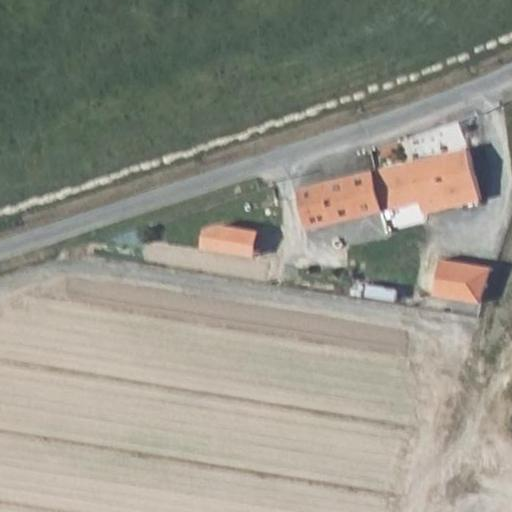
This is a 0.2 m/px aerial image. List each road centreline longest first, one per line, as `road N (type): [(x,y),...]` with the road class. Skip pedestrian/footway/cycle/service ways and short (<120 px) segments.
road 1 (unclassified): [(0,248),(400,117),(511,62)]
road 2 (track): [(511,351),(496,406),(444,511)]
